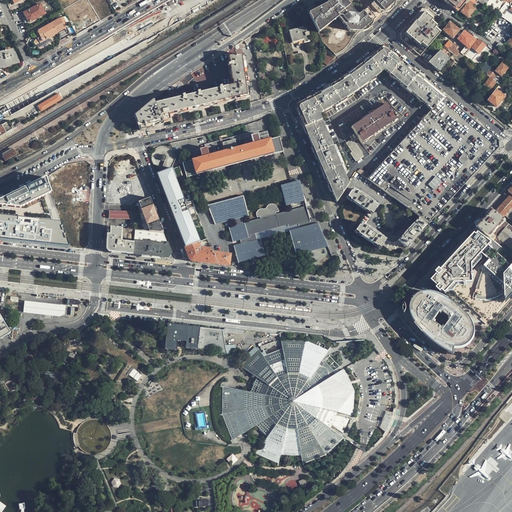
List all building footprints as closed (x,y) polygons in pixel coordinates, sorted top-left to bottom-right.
[(327,0),(327,4),(318,9),(308,13),(322,42),(335,55),(340,50),(342,49),(344,47),(346,46),(347,44),(349,41),(353,35),(358,32),(362,30),(366,27),(368,27),(371,26),(374,24),(378,21),(380,19),(383,16),(385,12),(386,11),(387,8),(389,5),(392,3),(394,1),(395,0),(327,0)] [(387,8),(386,11),(387,10),(390,9),(392,7),(394,5),(396,1),(396,0),(395,0),(394,1),(392,3),(389,5),(387,8)] [(442,0),(458,12),(467,0),(442,0)] [(486,0),(482,6),(503,19),(508,12),(511,7),(511,6),(502,0),(486,0)] [(511,0),(502,0),(511,6),(511,7),(508,12),(511,14),(511,0)] [(46,12),(41,2),(24,10),(29,20),(46,12)] [(474,11),(467,5),(461,13),(468,19),(474,11)] [(412,49),(421,56),(442,32),(447,25),(427,9),(421,9),(400,34),(400,40),(412,49)] [(503,19),(511,24),(511,14),(508,12),(503,19)] [(40,36),(37,37),(40,42),(57,33),(66,28),(60,18),(51,23),(37,31),(40,36)] [(460,30),(450,22),(447,25),(442,32),(452,39),(460,30)] [(306,26),(289,29),(293,45),(310,41),(306,26)] [(349,41),(347,44),(348,44),(349,43),(350,42),(352,40),(355,38),(357,35),(358,32),(353,35),(349,41)] [(462,32),(456,40),(469,50),(475,42),(471,38),(462,32)] [(251,38),(250,36),(243,40),(246,44),(251,41),(251,38)] [(478,54),(484,47),(477,42),(471,49),(478,54)] [(236,56),(234,46),(167,90),(168,92),(173,88),(174,90),(187,82),(189,94),(154,103),(152,98),(133,116),(139,130),(152,128),(164,126),(163,122),(170,120),(169,116),(172,116),(184,113),(203,108),(221,104),(236,100),(249,97),(246,82),(245,82),(242,60),(243,60),(242,55),(236,56)] [(458,51),(451,46),(448,50),(448,51),(455,56),(458,51)] [(326,179),(336,203),(337,201),(348,184),(345,177),(348,174),(336,147),(334,148),(319,115),(333,108),(352,95),(364,86),(373,79),(383,71),(431,111),(443,98),(439,94),(416,75),(395,57),(385,49),(380,48),(376,51),(370,55),(352,69),(342,76),(331,84),(321,91),(299,104),(297,111),(303,125),(313,148),(326,179)] [(476,54),(470,49),(467,52),(473,57),(476,54)] [(0,67),(17,62),(12,50),(0,53),(0,67)] [(439,51),(428,63),(432,67),(439,73),(450,60),(439,51)] [(473,57),(467,52),(464,56),(470,61),(473,57)] [(486,63),(481,68),(486,73),(491,67),(486,63)] [(501,77),(507,69),(501,63),(495,71),(501,77)] [(489,70),(485,75),(492,80),(495,76),(492,73),(489,70)] [(492,80),(485,75),(481,80),(485,83),(482,86),(489,92),(496,83),(492,80)] [(41,111),(63,99),(58,91),(44,98),(45,101),(38,105),(41,111)] [(504,97),(495,91),(487,101),(496,108),(504,97)] [(495,143),(443,98),(431,111),(367,179),(427,223),(483,162),(495,149),(495,143)] [(362,145),(397,121),(386,105),(351,129),(355,135),(350,138),(352,141),(346,145),(353,154),(351,156),(357,164),(364,159),(354,144),(359,140),(362,145)] [(0,126),(0,137),(12,130),(8,122),(0,126)] [(269,141),(268,136),(259,139),(258,136),(252,137),(244,139),(246,147),(237,150),(235,141),(232,142),(231,140),(226,141),(227,143),(223,144),(224,148),(226,153),(224,153),(217,155),(215,146),(206,149),(201,150),(201,153),(192,155),(193,160),(183,163),(187,177),(206,172),(205,171),(264,156),(264,158),(283,154),(280,139),(269,141)] [(205,241),(174,162),(175,161),(175,159),(175,157),(174,154),(172,151),(170,150),(168,148),(165,147),(163,147),(159,148),(156,149),(155,151),(153,153),(152,154),(151,157),(150,159),(156,175),(172,169),(200,242),(205,241)] [(14,150),(2,157),(5,162),(17,155),(14,150)] [(185,248),(198,243),(200,242),(172,169),(156,175),(168,205),(170,210),(185,248)] [(45,177),(0,199),(0,205),(20,208),(51,193),(45,177)] [(291,184),(280,187),(285,207),(290,205),(304,201),(303,195),(299,181),(291,184)] [(109,185),(109,204),(119,204),(119,184),(109,185)] [(347,199),(369,214),(372,216),(378,207),(353,190),(347,199)] [(243,196),(208,207),(214,227),(234,221),(241,218),(249,216),(243,196)] [(495,213),(503,219),(506,216),(511,208),(511,196),(504,204),(495,213)] [(149,197),(137,202),(148,228),(148,231),(163,233),(152,205),(149,197)] [(290,205),(292,210),(306,205),(304,201),(290,205)] [(20,208),(0,205),(0,219),(15,221),(20,208)] [(236,227),(228,229),(238,263),(265,255),(260,240),(288,231),(295,256),(327,246),(317,223),(300,228),(299,224),(310,221),(306,205),(292,210),(276,215),(261,219),(243,225),(236,227)] [(256,213),(256,217),(256,219),(260,217),(261,219),(276,215),(275,213),(279,212),(277,207),(275,205),(271,205),(268,206),(265,210),(263,209),(258,210),(256,213)] [(109,210),(109,218),(131,219),(131,211),(109,210)] [(485,216),(475,227),(488,237),(504,220),(503,219),(495,213),(491,210),(485,216)] [(362,224),(365,226),(372,216),(369,214),(362,224)] [(241,218),(234,221),(236,227),(243,225),(241,218)] [(0,241),(29,245),(38,246),(69,250),(66,242),(64,243),(63,238),(65,237),(64,234),(62,235),(60,230),(62,230),(61,226),(15,221),(0,219),(0,241)] [(420,233),(426,226),(425,226),(418,219),(398,242),(402,245),(406,248),(420,233)] [(511,226),(504,220),(488,237),(511,256),(511,226)] [(383,245),(386,241),(365,226),(362,224),(355,233),(367,241),(380,250),(383,245)] [(132,255),(135,230),(126,229),(107,227),(106,247),(110,252),(121,253),(132,255)] [(511,256),(488,237),(475,227),(473,229),(477,233),(475,236),(473,235),(467,241),(465,239),(458,246),(438,268),(439,269),(435,273),(437,275),(432,280),(438,285),(435,289),(439,292),(440,291),(444,294),(448,289),(487,323),(502,306),(511,295),(511,256)] [(171,254),(163,233),(148,231),(135,230),(132,255),(155,257),(167,258),(171,254)] [(402,245),(398,242),(396,244),(393,244),(390,243),(386,241),(383,245),(387,248),(393,250),(399,248),(402,245)] [(200,249),(198,243),(185,248),(188,257),(194,261),(202,262),(216,264),(212,254),(211,250),(200,249)] [(212,254),(216,264),(219,264),(229,265),(230,255),(212,254)] [(439,292),(437,291),(436,294),(437,294),(438,295),(440,295),(443,297),(445,297),(446,298),(448,299),(450,300),(439,292)] [(413,297),(412,299),(411,300),(411,302),(410,304),(410,306),(410,309),(410,311),(410,313),(411,316),(412,318),(414,321),(418,327),(422,331),(426,335),(429,337),(430,338),(434,340),(439,343),(442,344),(446,346),(449,347),(452,347),(455,347),(459,348),(461,347),(464,346),(467,345),(469,344),(471,342),(473,340),(474,338),(475,335),(475,333),(475,330),(474,327),(473,324),(472,322),(471,320),(469,318),(467,315),(466,314),(464,312),(462,310),(460,308),(459,307),(457,305),(455,304),(453,302),(450,300),(448,299),(446,298),(445,297),(443,297),(440,295),(438,295),(437,294),(436,294),(434,293),(431,292),(428,292),(425,292),(423,292),(420,293),(417,294),(415,296),(413,297)] [(65,314),(66,305),(25,301),(24,312),(61,316),(65,314)] [(473,324),(480,322),(459,307),(460,308),(462,310),(464,312),(466,314),(467,315),(469,318),(471,320),(472,322),(473,324)] [(0,337),(2,336),(10,331),(0,314),(0,337)] [(164,323),(163,335),(162,348),(176,350),(177,350),(177,347),(178,340),(187,341),(187,348),(188,348),(190,349),(213,351),(213,346),(220,347),(221,352),(223,352),(227,353),(226,348),(223,330),(223,328),(166,322),(164,321),(164,323)] [(224,384),(223,414),(235,441),(239,438),(256,425),(261,429),(263,431),(269,436),(257,453),(280,463),(282,454),(301,454),(304,462),(327,453),(344,436),(331,426),(333,424),(344,431),(351,416),(337,412),(338,410),(354,413),(353,389),(344,369),(332,376),(332,375),(331,374),(342,366),(331,355),(322,365),(319,363),(329,349),(307,340),(282,340),(283,348),(264,356),(260,348),(241,365),(258,377),(256,381),(255,383),(251,390),(230,385),(224,384)] [(131,366),(127,372),(138,380),(142,374),(131,366)] [(16,377),(6,383),(10,390),(20,384),(16,377)] [(104,511),(108,509),(102,502),(97,506),(101,511),(104,511)]
